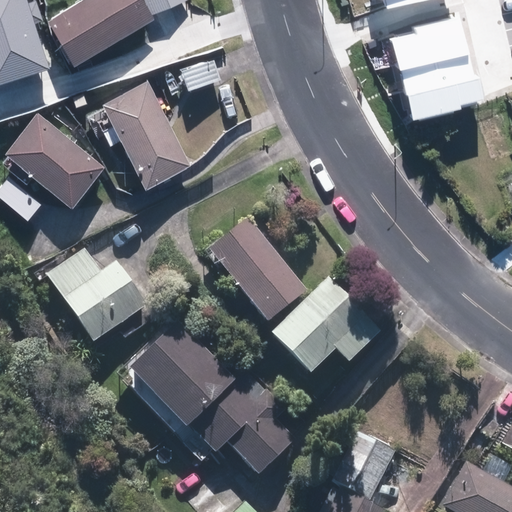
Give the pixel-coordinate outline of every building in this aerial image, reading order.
[(27,0),(0,0),(0,83),(49,68),(27,0)] [(81,0),(49,18),(76,64),(155,18),(145,0),(81,0)] [(186,0),(149,0),(155,14),(186,0)] [(488,85),(511,63),(511,0),(488,0),(478,9),(484,16),(452,46),(488,85)] [(182,68),(188,89),(221,79),(215,59),(182,68)] [(149,80),(103,103),(145,188),(191,166),(149,80)] [(107,167),(38,111),(4,152),(73,208),(107,167)] [(7,177),(0,185),(0,196),(28,219),(41,204),(7,177)] [(307,291),(247,217),(207,249),(267,323),(307,291)] [(85,249),(46,277),(94,345),(148,307),(117,263),(102,273),(85,249)] [(380,330),(328,277),(269,334),(308,374),(334,349),(347,362),(380,330)] [(230,376),(177,320),(128,367),(186,428),(188,425),(214,453),(224,443),(256,476),(294,439),(275,419),(285,409),(266,390),(264,392),(240,366),(230,376)] [(369,499),(396,450),(359,431),(332,480),(369,499)] [(511,511),(511,487),(464,462),(440,507),(448,511),(511,511)] [(383,511),(384,510),(335,484),(319,511),(383,511)] [(256,511),(245,500),(233,511),(256,511)]
